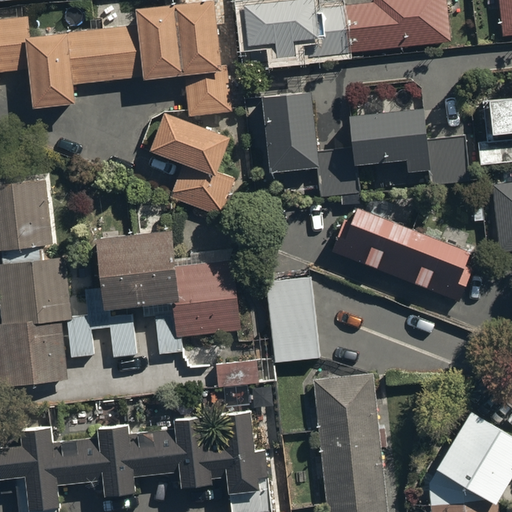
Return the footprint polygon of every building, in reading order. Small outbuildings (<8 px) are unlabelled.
[(317,11),(316,0),(244,8),(250,66),(453,44),(448,0),(375,0),(376,5),(317,11)] [(511,0),(500,0),(505,39),(511,38),(511,0)] [(141,27),(68,35),(68,38),(33,42),(30,19),(0,22),(0,96),(3,96),(1,75),(33,71),(37,114),(79,109),(77,87),(147,79),(148,85),(187,81),(191,119),(235,114),(230,69),(225,70),(218,6),(140,14),(141,27)] [(353,122),(356,150),(321,154),(316,98),(266,103),(274,179),(320,174),(322,199),(363,195),(360,171),(410,166),(411,177),(432,174),(433,186),(472,182),(467,138),(430,142),(427,114),(353,122)] [(511,105),(493,108),(496,140),(479,142),(482,168),(511,164),(511,105)] [(153,157),(184,168),(173,199),(224,219),(238,181),(222,174),(234,143),(168,118),(153,157)] [(0,187),(0,253),(56,248),(49,182),(0,187)] [(511,185),(495,187),(501,255),(511,253),(511,185)] [(361,214),(356,226),(348,222),(335,256),(461,304),(474,271),(470,270),(474,258),(361,214)] [(235,263),(181,269),(177,236),(101,244),(109,316),(176,309),(179,340),(243,333),(235,263)] [(0,266),(0,285),(5,328),(0,328),(0,382),(1,390),(71,382),(64,323),(76,322),(69,259),(0,266)] [(277,367),(323,362),(314,280),(268,285),(277,367)] [(258,363),(218,368),(220,390),(261,386),(258,363)] [(390,511),(376,377),(316,383),(329,511),(390,511)] [(511,438),(476,417),(431,486),(433,511),(501,511),(501,509),(511,491),(511,438)] [(217,484),(231,482),(234,511),(281,511),(274,452),(259,453),(255,419),(223,422),(224,427),(211,429),(211,423),(179,426),(180,433),(133,438),(132,431),(103,434),(104,442),(58,447),(57,433),(25,436),(27,451),(2,454),(7,497),(21,495),(22,511),(64,511),(62,490),(108,485),(110,503),(139,499),(137,481),(184,476),(186,495),(217,491),(217,484)]
